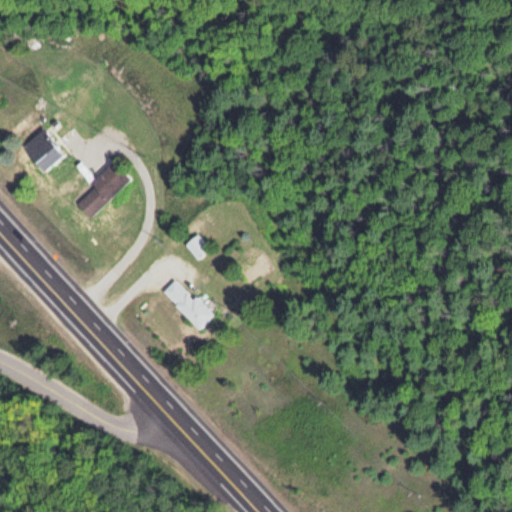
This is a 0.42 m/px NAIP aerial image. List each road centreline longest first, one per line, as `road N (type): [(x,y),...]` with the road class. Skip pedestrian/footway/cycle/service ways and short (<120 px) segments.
road 1 (primary): [(254,511),(0,234)]
road 2 (residential): [(0,360),(117,429),(180,431)]
